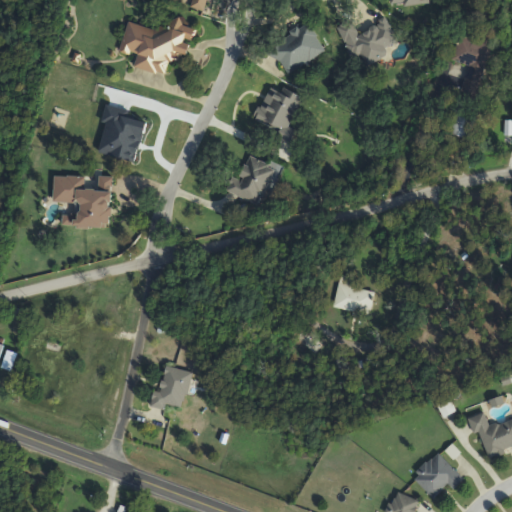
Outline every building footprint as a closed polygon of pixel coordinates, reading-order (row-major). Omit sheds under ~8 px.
[(211,0),(195,0),(193,8),(208,12),(211,0)] [(141,57),(180,69),(185,53),(193,56),(200,36),(135,15),(124,49),(142,55),(141,57)] [(402,43),(395,22),(362,33),(357,20),(341,26),(351,57),(365,52),(369,65),(394,57),(391,47),(402,43)] [(272,49),(291,76),(329,49),(310,22),(272,49)] [(483,94),(496,43),(461,34),(454,60),(472,65),(465,89),(483,94)] [(473,141),(482,117),(461,109),(452,133),(473,141)] [(238,178),(231,193),(265,208),(283,168),(254,155),(243,180),(238,178)] [(366,280),(343,276),(337,308),(373,315),(377,292),(364,290),(366,280)] [(151,405),(186,411),(193,372),(165,367),(161,392),(154,391),(151,405)] [(511,421),(493,428),(489,414),(472,420),(477,435),(484,432),(492,458),(511,451),(511,421)] [(451,485),(457,491),(468,480),(441,453),(416,478),(437,499),(451,485)] [(417,511),(421,501),(398,493),(391,511),(417,511)]
